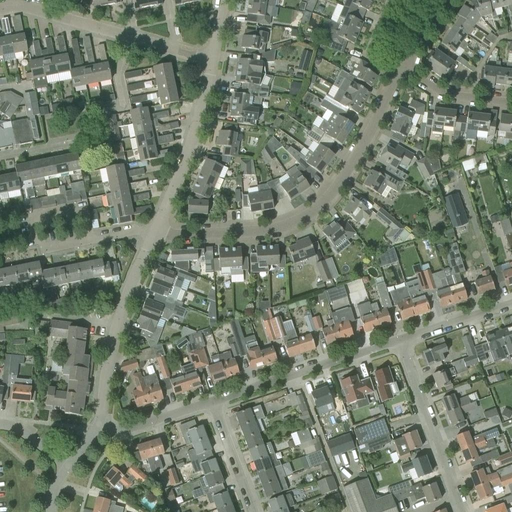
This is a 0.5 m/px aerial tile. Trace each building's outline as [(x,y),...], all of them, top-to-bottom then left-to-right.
[(107,6),(105,0),(91,0),(94,9),(107,6)] [(132,0),(134,10),(148,7),(146,0),(132,0)] [(248,0),(248,4),(265,7),(275,8),(276,0),(248,0)] [(346,0),(343,8),(355,12),(357,7),(368,11),(372,1),(371,0),(346,0)] [(470,0),(471,3),(470,3),(481,18),(490,16),(485,0),(470,0)] [(499,9),(496,0),(485,0),(490,16),(491,15),(492,17),(496,16),(494,11),(499,9)] [(511,9),(509,0),(496,0),(499,9),(508,7),(509,12),(511,11),(511,9)] [(300,2),(297,10),(303,12),(306,4),(300,2)] [(457,16),(460,18),(474,28),(481,18),(470,3),(469,4),(466,2),(457,16)] [(307,3),(304,10),(311,13),(314,6),(307,3)] [(265,7),(248,4),(247,14),(257,16),(256,24),(268,26),(269,18),(263,17),(265,7)] [(339,18),(336,24),(358,34),(363,23),(352,18),(355,12),(343,8),(339,18)] [(16,37),(11,38),(15,60),(23,58),(22,52),(27,52),(22,26),(20,18),(12,19),(16,37)] [(460,18),(453,27),(467,37),(474,28),(460,18)] [(5,39),(0,40),(0,50),(1,57),(3,63),(15,60),(11,38),(9,29),(8,20),(2,21),(3,30),(5,39)] [(358,34),(336,24),(327,20),(324,28),(325,32),(331,34),(329,41),(331,41),(328,49),(341,53),(344,47),(340,45),(343,40),(354,44),(358,34)] [(453,27),(448,35),(466,48),(468,45),(463,42),(467,37),(453,27)] [(247,55),(250,56),(250,55),(255,56),(258,55),(258,51),(259,44),(266,45),(267,34),(255,32),(254,38),(242,36),(240,48),(245,49),(244,55),(247,55)] [(490,33),(487,37),(494,42),(497,38),(490,33)] [(454,54),(458,57),(459,57),(466,48),(448,35),(441,44),(454,54)] [(70,72),(64,44),(63,36),(57,37),(58,45),(61,57),(54,58),(58,74),(63,73),(64,80),(71,78),(69,72),(70,72)] [(89,68),(82,69),(86,85),(98,83),(95,67),(89,37),(83,38),(87,59),(89,68)] [(494,42),(487,37),(485,40),(492,45),(494,42)] [(54,58),(53,49),(51,39),(45,40),(47,50),(40,52),(42,61),(45,77),(46,77),(57,74),(58,74),(54,58)] [(70,72),(69,72),(71,78),(73,88),(86,85),(82,69),(80,57),(76,40),(70,41),(74,58),(76,71),(70,72)] [(32,79),(45,77),(42,61),(40,52),(38,41),(32,42),(36,62),(29,63),(31,74),(32,79)] [(101,66),(95,67),(98,83),(110,80),(103,45),(97,46),(101,66)] [(423,63),(426,65),(424,67),(442,80),(444,78),(446,79),(454,68),(452,66),(454,63),(436,50),(434,53),(431,52),(423,63)] [(297,70),(306,72),(311,53),(302,51),(297,70)] [(262,63),(263,57),(264,53),(258,55),(255,56),(250,55),(250,56),(247,55),(246,61),(239,60),(238,65),(236,65),(235,71),(265,75),(264,64),(262,63)] [(358,73),(355,78),(363,83),(371,87),(377,76),(368,71),(371,66),(369,65),(360,60),(351,57),(349,61),(357,65),(354,71),(358,73)] [(459,57),(458,57),(455,61),(473,73),(475,69),(459,57)] [(478,57),(473,65),(476,67),(477,67),(478,64),(482,60),(478,57)] [(312,64),(318,67),(321,61),(315,58),(312,64)] [(493,85),(505,86),(506,70),(499,69),(500,63),(496,62),(495,69),(493,85)] [(172,78),(170,65),(153,68),(151,69),(152,74),(154,74),(156,81),(153,81),(154,82),(156,81),(172,78)] [(493,89),(493,85),(495,69),(484,67),(484,71),(481,70),(479,84),(482,85),(482,87),(493,89)] [(268,88),(261,85),(265,75),(235,71),(234,77),(236,78),(235,83),(243,84),(242,89),(241,89),(242,90),(258,92),(268,93),(268,88)] [(344,79),(338,90),(364,104),(370,93),(360,88),(363,83),(355,78),(341,71),(338,76),(344,79)] [(175,90),(172,78),(156,81),(154,82),(155,87),(157,86),(158,93),(156,93),(156,94),(158,93),(175,90)] [(294,83),(292,96),(300,97),(302,85),(294,83)] [(326,96),(322,101),(329,104),(339,110),(346,114),(349,109),(358,115),(364,104),(338,90),(332,86),(327,96),(326,96)] [(257,97),(258,92),(242,90),(241,89),(241,90),(242,90),(241,95),(233,94),(233,99),(231,99),(230,106),(258,110),(259,108),(260,108),(258,97),(257,97)] [(177,103),(175,90),(158,93),(156,94),(157,99),(159,98),(161,106),(177,103)] [(140,103),(139,97),(129,99),(130,105),(140,103)] [(0,112),(5,116),(12,105),(6,101),(3,105),(0,110),(0,112)] [(329,104),(322,101),(323,101),(320,106),(326,110),(332,113),(336,115),(339,110),(329,104)] [(422,116),(424,107),(411,101),(407,107),(405,111),(398,108),(393,120),(395,120),(408,126),(409,125),(415,128),(420,116),(422,116)] [(37,102),(31,104),(33,116),(34,116),(39,115),(37,102)] [(11,123),(12,129),(15,145),(19,144),(19,146),(33,143),(32,141),(39,140),(35,120),(35,121),(34,116),(33,116),(31,104),(24,105),(27,119),(11,123)] [(12,105),(5,116),(10,119),(17,108),(12,105)] [(258,110),(230,106),(229,112),(231,112),(230,117),(241,119),(240,124),(255,127),(256,121),(257,121),(258,110)] [(442,134),(442,127),(445,110),(440,110),(440,107),(434,107),(433,114),(427,113),(425,124),(425,128),(432,129),(431,132),(442,134)] [(453,131),(459,132),(461,117),(455,116),(456,109),(450,108),(449,111),(445,110),(442,127),(453,129),(453,131)] [(130,112),(133,125),(149,121),(149,122),(156,120),(168,118),(167,112),(147,116),(146,109),(130,112)] [(466,130),(476,132),(479,115),(474,114),(474,112),(468,111),(467,118),(461,117),(459,132),(466,133),(466,130)] [(329,118),(327,122),(326,123),(347,135),(353,126),(338,116),(336,115),(332,113),(329,118)] [(479,115),(476,132),(487,133),(486,136),(493,136),(495,122),(489,121),(490,114),(484,113),(483,115),(479,115)] [(108,117),(110,129),(117,128),(115,115),(108,117)] [(504,140),(508,140),(511,116),(500,115),(498,132),(505,133),(504,140)] [(133,125),(135,137),(151,134),(157,133),(170,130),(169,124),(159,126),(157,125),(156,120),(149,122),(149,121),(133,125)] [(310,131),(321,139),(324,133),(327,135),(326,136),(341,145),(347,135),(326,123),(327,122),(323,120),(318,129),(313,126),(310,131)] [(408,126),(395,120),(390,131),(406,138),(407,134),(414,137),(417,129),(415,128),(409,125),(408,126)] [(276,121),(272,127),(277,130),(281,124),(276,121)] [(0,128),(0,149),(12,147),(12,146),(15,145),(12,129),(3,130),(0,128)] [(117,128),(110,129),(113,142),(120,141),(117,128)] [(222,156),(232,158),(236,158),(238,142),(235,142),(236,134),(219,131),(218,139),(217,139),(216,146),(223,147),(222,156)] [(317,145),(321,139),(310,131),(307,136),(306,137),(317,145)] [(135,137),(138,149),(154,146),(173,142),(172,137),(158,139),(157,133),(151,134),(135,137)] [(272,138),(267,146),(270,151),(278,144),(272,138)] [(120,145),(114,146),(115,154),(122,153),(120,145)] [(320,145),(313,154),(327,165),(334,156),(320,145)] [(154,146),(138,149),(140,162),(165,157),(164,151),(155,153),(154,146)] [(261,153),(266,165),(275,158),(270,151),(267,146),(261,153)] [(407,167),(413,156),(406,151),(397,146),(394,152),(386,147),(383,153),(381,152),(379,156),(380,157),(378,162),(386,166),(384,170),(403,181),(406,176),(395,170),(400,163),(407,167)] [(64,154),(64,157),(64,156),(68,173),(68,176),(73,175),(73,172),(81,170),(77,154),(70,155),(68,153),(64,154)] [(115,154),(117,163),(124,161),(122,153),(115,154)] [(295,161),(299,166),(300,165),(312,178),(304,169),(308,165),(320,174),(327,165),(313,154),(306,164),(299,158),(295,161)] [(51,156),(52,159),(55,176),(56,176),(56,178),(61,178),(60,175),(68,173),(64,156),(64,157),(57,158),(56,155),(51,156)] [(481,156),(474,158),(477,166),(478,172),(488,169),(486,164),(484,165),(481,156)] [(39,159),(39,162),(40,162),(43,178),(44,181),(49,180),(48,177),(55,176),(52,159),(45,160),(44,158),(39,159)] [(206,159),(201,171),(218,178),(223,167),(206,159)] [(416,163),(424,180),(433,175),(432,173),(425,159),(416,163)] [(438,160),(425,159),(432,173),(440,169),(438,161),(438,160)] [(27,162),(27,164),(31,181),(32,188),(44,185),(44,181),(43,178),(40,162),(39,162),(33,163),(31,161),(27,162)] [(240,162),(241,176),(255,176),(252,161),(240,162)] [(467,161),(461,163),(465,172),(467,171),(469,170),(471,170),(467,161)] [(14,167),(16,174),(18,183),(19,183),(19,186),(24,185),(23,182),(31,181),(27,164),(20,166),(19,163),(14,164),(15,167),(14,167)] [(312,178),(300,165),(299,166),(296,168),(295,167),(285,173),(286,174),(290,179),(300,194),(309,188),(306,183),(312,178)] [(106,169),(109,182),(125,178),(125,179),(134,177),(133,171),(124,173),(122,166),(106,169)] [(403,182),(390,174),(389,174),(380,169),(377,174),(372,171),(371,172),(369,171),(368,173),(370,174),(370,175),(363,186),(380,196),(385,198),(390,189),(397,193),(403,182)] [(201,171),(196,182),(213,189),(218,178),(201,171)] [(3,174),(4,177),(7,193),(8,196),(12,195),(12,192),(20,191),(19,186),(19,183),(18,183),(16,174),(9,175),(8,173),(3,174)] [(109,182),(111,194),(127,191),(136,189),(135,183),(126,185),(125,179),(125,178),(109,182)] [(300,194),(290,179),(280,186),(290,201),(300,194)] [(72,191),(71,191),(74,203),(80,202),(80,201),(87,200),(83,182),(70,185),(72,191)] [(191,193),(195,195),(206,200),(208,200),(213,189),(196,182),(191,193)] [(257,188),(259,194),(262,211),(273,209),(272,204),(280,200),(276,191),(276,189),(275,186),(274,186),(272,182),(267,184),(267,186),(257,188)] [(65,194),(59,195),(61,205),(67,204),(68,205),(74,203),(71,191),(65,192),(65,194)] [(108,208),(114,207),(113,206),(130,203),(149,200),(148,193),(129,197),(127,191),(111,194),(105,195),(108,208)] [(262,211),(259,194),(247,196),(250,213),(262,211)] [(457,194),(442,199),(451,228),(467,223),(457,194)] [(54,201),(48,202),(49,208),(56,207),(56,206),(61,205),(59,195),(54,196),(54,201)] [(206,200),(195,195),(192,201),(188,201),(187,214),(207,215),(208,202),(205,202),(206,200)] [(47,198),(35,200),(37,210),(43,209),(43,210),(49,208),(48,202),(47,198)] [(343,212),(350,218),(356,223),(361,217),(365,221),(371,214),(366,210),(353,199),(343,212)] [(37,210),(35,200),(29,201),(30,206),(23,207),(25,213),(31,212),(31,211),(37,210)] [(228,201),(219,202),(220,210),(229,210),(228,201)] [(113,206),(114,207),(116,219),(117,219),(118,225),(132,222),(130,216),(141,214),(140,208),(131,210),(130,203),(113,206)] [(375,215),(389,227),(393,230),(386,238),(393,244),(398,238),(403,243),(410,235),(404,230),(405,230),(380,209),(375,215)] [(511,231),(508,220),(499,222),(503,236),(505,236),(511,255),(511,231)] [(355,234),(350,228),(344,221),(338,226),(334,222),(329,227),(327,227),(324,229),(324,231),(322,233),(328,240),(334,248),(335,247),(338,251),(347,243),(346,242),(355,234)] [(289,256),(292,265),(315,256),(308,238),(298,242),(299,244),(288,248),(291,256),(289,256)] [(451,277),(445,279),(453,304),(467,300),(462,285),(459,275),(465,273),(456,244),(453,244),(450,250),(451,252),(448,253),(446,258),(449,268),(452,270),(450,274),(451,277)] [(278,246),(266,247),(267,266),(278,265),(278,269),(285,269),(284,256),(278,256),(278,246)] [(267,266),(266,247),(256,247),(256,257),(250,258),(251,274),(268,273),(267,266)] [(229,249),(230,275),(230,276),(243,275),(242,271),(248,270),(247,258),(241,258),(240,248),(229,249)] [(398,262),(395,253),(393,248),(376,259),(379,268),(398,262)] [(173,268),(179,270),(187,273),(188,270),(188,262),(197,261),(197,249),(186,249),(186,251),(170,252),(170,263),(174,262),(175,265),(173,268)] [(220,275),(230,275),(229,249),(218,249),(219,259),(213,260),(213,272),(220,272),(220,275)] [(118,276),(115,262),(108,264),(102,265),(101,260),(100,261),(100,258),(93,260),(94,262),(89,263),(92,279),(104,276),(105,279),(111,278),(118,276)] [(330,259),(324,261),(331,280),(338,278),(330,259)] [(331,280),(324,261),(316,264),(322,283),(323,283),(331,280)] [(38,263),(26,265),(30,281),(41,279),(41,273),(40,273),(38,263)] [(89,263),(77,265),(80,281),(92,279),(89,263)] [(501,274),(505,287),(511,284),(511,263),(508,264),(510,271),(501,274)] [(26,265),(14,268),(17,284),(30,281),(26,265)] [(77,265),(65,268),(68,284),(80,281),(77,265)] [(14,268),(2,270),(6,286),(17,284),(14,268)] [(65,268),(53,270),(56,286),(68,284),(65,268)] [(158,269),(154,279),(171,286),(175,274),(164,270),(162,271),(158,269)] [(53,270),(41,273),(41,279),(43,289),(56,286),(53,270)] [(187,273),(179,270),(177,277),(194,283),(196,277),(187,273)] [(422,273),(428,290),(429,290),(429,291),(436,289),(438,293),(435,294),(440,308),(453,304),(445,279),(434,282),(430,270),(422,273)] [(474,283),(478,296),(494,291),(490,277),(489,278),(487,271),(481,273),(483,280),(474,283)] [(421,292),(428,290),(422,273),(416,275),(421,292)] [(174,299),(180,289),(171,286),(154,279),(150,290),(154,291),(156,293),(169,298),(167,302),(174,305),(176,301),(173,300),(174,299)] [(343,285),(346,296),(347,299),(353,297),(351,288),(356,287),(358,293),(365,291),(361,279),(343,285)] [(376,303),(370,305),(378,329),(391,324),(386,309),(391,308),(383,283),(375,286),(384,311),(379,313),(376,303)] [(347,308),(343,297),(346,296),(343,285),(323,292),(326,300),(330,299),(334,312),(347,308)] [(415,316),(407,293),(408,293),(408,292),(407,290),(395,293),(395,291),(389,293),(394,307),(397,306),(402,321),(415,316)] [(408,293),(407,293),(415,316),(429,312),(423,294),(418,296),(417,292),(414,291),(408,292),(408,293)] [(145,301),(141,312),(158,318),(167,321),(171,311),(184,316),(186,310),(174,305),(167,302),(165,308),(152,303),(150,303),(145,301)] [(260,311),(260,312),(266,310),(269,310),(270,309),(270,302),(257,302),(258,312),(260,311)] [(378,329),(370,305),(362,308),(365,317),(359,319),(364,333),(378,329)] [(308,309),(310,315),(315,330),(321,328),(318,319),(320,319),(321,318),(318,307),(308,309)] [(266,310),(260,312),(269,342),(276,340),(271,325),(270,324),(269,321),(268,315),(266,310)] [(158,318),(141,312),(137,323),(141,325),(139,330),(152,334),(150,340),(157,343),(161,332),(154,329),(158,318)] [(353,337),(345,314),(339,316),(338,313),(331,316),(332,320),(333,320),(340,341),(353,337)] [(310,315),(303,317),(308,333),(315,330),(310,315)] [(0,333),(3,333),(2,328),(23,323),(21,316),(0,320),(0,333)] [(271,325),(276,340),(282,338),(286,337),(284,332),(285,332),(280,318),(272,320),(269,321),(270,324),(271,325)] [(333,320),(332,320),(326,322),(328,329),(321,331),(326,346),(340,341),(333,320)] [(93,357),(83,356),(86,330),(69,328),(70,323),(52,321),(50,337),(67,339),(63,367),(61,384),(68,385),(67,394),(58,393),(58,390),(48,388),(47,396),(45,409),(52,410),(65,412),(64,414),(82,416),(84,397),(88,397),(89,383),(86,383),(88,371),(91,371),(93,357)] [(511,326),(500,331),(509,356),(511,354),(511,326)] [(288,358),(302,354),(297,339),(293,329),(285,332),(284,332),(286,337),(282,338),(288,358)] [(509,356),(500,331),(484,336),(493,363),(509,358),(508,356),(509,356)] [(200,332),(191,335),(202,368),(209,366),(203,349),(202,349),(202,348),(205,347),(200,332)] [(233,335),(233,337),(239,355),(245,353),(241,342),(238,333),(233,335)] [(184,339),(175,346),(178,350),(187,344),(189,353),(188,354),(192,365),(193,371),(195,370),(202,368),(191,335),(184,339)] [(310,335),(297,339),(302,354),(315,349),(310,335)] [(461,338),(468,357),(476,354),(473,347),(469,336),(461,338)] [(239,355),(233,337),(226,340),(228,346),(230,346),(233,357),(239,355)] [(264,366),(259,352),(256,342),(245,346),(248,355),(245,356),(250,371),(264,366)] [(152,348),(156,358),(163,379),(170,377),(163,357),(165,356),(161,345),(152,348)] [(423,353),(425,358),(422,359),(425,366),(428,365),(428,366),(444,360),(441,354),(447,352),(444,345),(423,353)] [(480,345),(473,347),(476,354),(479,363),(485,360),(480,345)] [(272,347),(259,352),(264,366),(277,362),(272,347)] [(143,362),(156,358),(152,348),(134,354),(136,360),(135,360),(138,368),(139,370),(142,368),(144,365),(143,362)] [(218,355),(226,379),(239,374),(234,360),(232,360),(229,352),(218,356),(218,355)] [(476,354),(468,357),(451,363),(453,368),(444,372),(444,371),(432,376),(437,390),(450,385),(447,379),(456,376),(456,375),(467,371),(466,367),(479,363),(476,354)] [(23,365),(23,355),(11,355),(10,365),(9,373),(9,375),(17,376),(18,364),(23,365)] [(226,379),(218,355),(210,358),(212,367),(207,368),(212,383),(226,379)] [(119,374),(138,368),(135,360),(122,364),(121,364),(121,365),(119,374)] [(192,365),(180,369),(183,376),(188,391),(201,387),(198,377),(196,372),(195,370),(193,371),(192,365)] [(379,387),(377,388),(381,402),(392,399),(388,385),(392,384),(387,368),(374,373),(379,387)] [(155,374),(141,379),(150,404),(163,399),(155,374)] [(188,391),(183,376),(169,381),(174,396),(188,391)] [(342,381),(340,382),(343,390),(341,391),(343,397),(345,396),(348,405),(356,402),(363,400),(363,397),(366,396),(373,393),(372,389),(369,379),(362,381),(362,383),(358,384),(356,376),(348,379),(347,378),(342,380),(342,381)] [(150,404),(141,379),(135,381),(138,391),(131,393),(136,408),(150,404)] [(453,389),(455,395),(470,389),(468,384),(453,389)] [(30,392),(31,386),(23,385),(23,387),(13,386),(11,401),(29,403),(29,401),(34,402),(35,392),(30,392)] [(311,394),(314,403),(316,408),(319,416),(326,413),(323,406),(331,403),(326,389),(311,394)] [(441,400),(446,413),(475,402),(478,401),(476,393),(467,396),(455,401),(453,395),(441,400)] [(304,403),(301,395),(295,397),(298,405),(304,403)] [(333,402),(339,418),(346,415),(340,399),(333,402)] [(475,402),(446,413),(451,427),(463,422),(461,415),(477,409),(475,402)] [(298,405),(303,417),(309,415),(307,411),(304,403),(298,405)] [(254,422),(259,420),(264,418),(260,406),(249,410),(235,415),(239,427),(254,422)] [(495,409),(483,414),(485,420),(498,415),(495,409)] [(504,409),(501,415),(508,418),(511,412),(504,409)] [(304,421),(307,429),(313,427),(310,419),(309,415),(303,417),(291,421),(293,425),(304,421)] [(466,421),(468,426),(480,422),(478,416),(466,421)] [(365,444),(366,444),(379,439),(388,436),(389,435),(383,419),(353,430),(359,446),(365,444)] [(264,431),(259,420),(254,422),(239,427),(244,439),(258,434),(264,431)] [(206,439),(202,427),(196,429),(193,421),(179,427),(185,444),(186,446),(192,444),(206,439)] [(295,433),(300,445),(309,441),(311,440),(307,429),(295,433)] [(460,451),(491,439),(499,436),(496,429),(470,439),(467,433),(455,437),(456,438),(455,439),(454,441),(455,444),(457,445),(458,444),(460,451)] [(402,437),(391,441),(399,461),(410,457),(409,456),(413,455),(411,451),(421,447),(415,432),(402,437)] [(244,439),(248,451),(263,446),(258,434),(244,439)] [(349,435),(326,444),(331,457),(354,449),(349,435)] [(379,439),(366,444),(369,454),(382,449),(381,446),(390,443),(388,436),(379,439)] [(187,453),(191,463),(212,456),(210,451),(211,450),(206,439),(192,444),(194,450),(187,453)] [(491,439),(460,451),(465,464),(478,459),(475,451),(486,447),(487,449),(494,446),(491,439)] [(159,440),(148,443),(156,469),(161,467),(158,456),(163,454),(159,440)] [(306,456),(315,453),(322,450),(319,442),(312,445),(313,446),(311,446),(309,441),(300,445),(299,445),(300,450),(303,449),(306,456)] [(156,469),(148,443),(137,446),(141,461),(147,459),(151,475),(157,473),(156,469)] [(248,451),(253,463),(274,455),(269,443),(263,446),(248,451)] [(324,458),(322,450),(315,453),(318,461),(325,458),(324,458)] [(482,463),(497,458),(499,457),(496,450),(480,457),(482,463)] [(511,452),(499,457),(497,458),(500,467),(511,462),(511,452)] [(253,463),(257,474),(271,469),(280,466),(278,461),(276,462),(274,455),(253,463)] [(202,471),(204,477),(219,472),(214,460),(213,460),(212,456),(191,463),(195,474),(202,471)] [(400,467),(403,474),(408,471),(411,480),(431,473),(425,457),(412,462),(412,463),(400,467)] [(323,472),(325,479),(331,477),(329,470),(326,462),(320,464),(323,472)] [(290,463),(284,465),(288,475),(294,473),(290,463)] [(127,472),(134,479),(141,485),(147,478),(133,466),(127,472)] [(113,488),(117,492),(120,492),(121,490),(121,487),(123,485),(127,489),(132,484),(113,468),(103,479),(113,488)] [(177,470),(181,482),(188,480),(184,468),(177,470)] [(469,475),(474,488),(498,479),(496,473),(490,475),(488,468),(482,470),(469,475)] [(166,471),(171,487),(179,484),(174,469),(166,471)] [(257,474),(261,486),(276,481),(271,469),(257,474)] [(204,496),(206,495),(223,489),(221,484),(223,483),(219,472),(204,477),(198,480),(199,482),(198,484),(200,488),(201,489),(204,496)] [(358,474),(360,481),(367,479),(364,472),(358,474)] [(507,486),(511,495),(511,496),(511,495),(511,474),(498,479),(474,488),(479,501),(492,496),(503,492),(501,488),(507,486)] [(331,477),(325,479),(316,482),(321,496),(336,490),(331,477)] [(276,481),(261,486),(266,498),(280,493),(280,492),(288,490),(283,478),(276,481)] [(367,479),(360,481),(342,488),(351,511),(380,511),(376,500),(375,500),(367,479)] [(388,489),(391,494),(411,487),(409,481),(388,489)] [(440,499),(435,484),(422,488),(420,484),(412,487),(411,487),(391,494),(376,500),(380,511),(397,511),(394,503),(409,498),(411,503),(425,498),(428,504),(440,499)] [(214,503),(216,510),(231,505),(226,493),(225,493),(223,489),(206,495),(209,505),(214,503)] [(267,502),(271,511),(276,511),(286,508),(286,509),(294,506),(289,494),(282,497),(267,502)] [(332,496),(335,504),(341,502),(338,494),(332,496)] [(511,495),(511,496),(511,495),(502,499),(505,505),(511,502),(511,495)] [(332,496),(325,499),(328,507),(335,504),(332,496)] [(97,498),(93,511),(95,511),(121,511),(123,508),(114,506),(115,502),(97,498)] [(338,511),(344,510),(341,502),(335,504),(337,510),(332,511),(338,511)]
